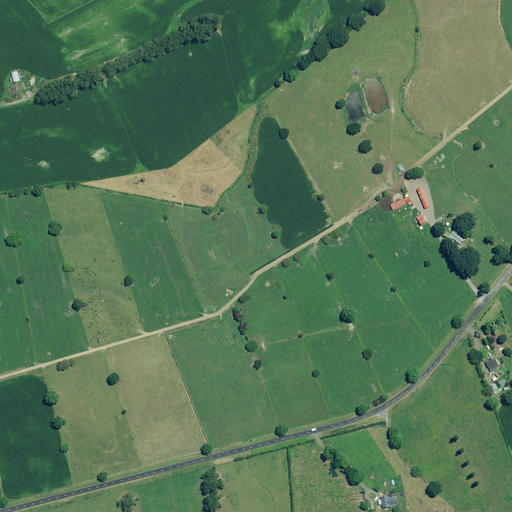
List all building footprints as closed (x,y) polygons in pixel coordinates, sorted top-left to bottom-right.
[(20,81),(17,71),(11,73),(14,83),(20,81)] [(430,207),(422,188),(418,189),(425,209),(430,207)] [(412,201),(410,197),(406,200),(405,198),(391,205),(393,210),(412,201)] [(426,223),(421,215),(417,218),(422,225),(426,223)] [(465,239),(455,230),(448,238),(454,243),(459,247),(465,239)] [(499,365),(494,356),(485,361),(491,372),(498,368),(497,367),(499,365)] [(508,383),(505,378),(499,382),(501,387),(508,383)] [(499,392),(495,383),(491,385),(495,394),(499,392)] [(386,508),(387,511),(390,511),(390,507),(395,506),(395,504),(398,503),(396,497),(389,498),(388,496),(381,498),(382,500),(378,500),(379,505),(382,504),(383,508),(386,508)]
